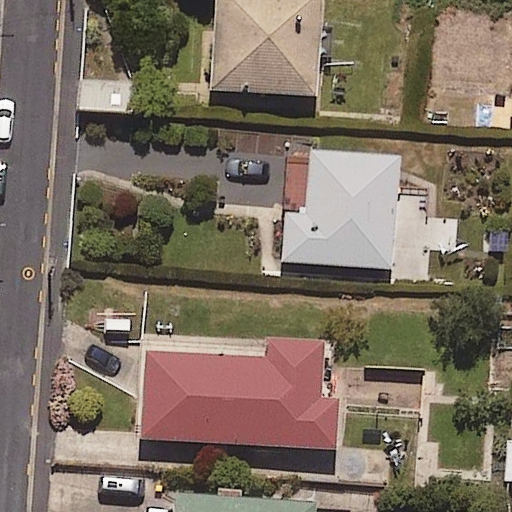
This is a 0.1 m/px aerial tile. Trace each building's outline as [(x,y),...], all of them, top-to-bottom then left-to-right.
[(216,0),(211,93),(318,98),(323,0),(216,0)] [(134,86),(84,84),(83,114),(133,116),(134,86)] [(399,162),(311,157),(307,218),(286,217),(283,264),(392,271),(399,162)] [(268,345),(266,364),(146,357),(141,441),(337,453),(339,403),(321,402),(324,349),(268,345)] [(314,511),(315,506),(173,497),(172,511),(314,511)]
